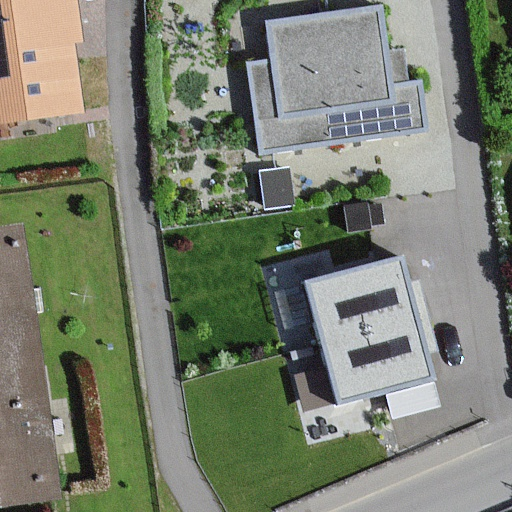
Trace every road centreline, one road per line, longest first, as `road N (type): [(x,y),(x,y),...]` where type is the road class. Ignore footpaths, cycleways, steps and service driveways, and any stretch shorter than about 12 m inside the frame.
road 1 (residential): [(120,0),(133,213),(174,456),(197,511)]
road 2 (residential): [(511,426),(441,0)]
